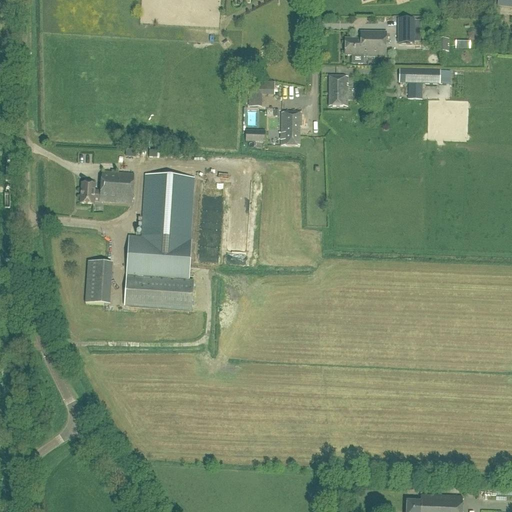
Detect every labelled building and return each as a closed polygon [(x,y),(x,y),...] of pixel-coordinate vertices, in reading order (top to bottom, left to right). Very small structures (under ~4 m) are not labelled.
[(511,0),(498,0),(497,7),(511,9),(511,0)] [(399,20),(399,45),(416,45),(416,20),(399,20)] [(386,34),(360,34),(360,41),(346,40),(345,57),(359,57),(359,58),(386,59),(386,34)] [(450,53),(450,40),(442,40),(442,53),(450,53)] [(398,71),(398,86),(439,87),(440,73),(398,71)] [(347,108),(347,78),(329,78),(329,108),(347,108)] [(303,115),(281,115),(281,146),(299,146),(299,127),(303,127),(303,115)] [(245,132),(245,143),(265,144),(265,133),(245,132)] [(311,168),(310,182),(327,182),(327,174),(318,173),(318,168),(311,168)] [(133,175),(101,173),(100,192),(94,191),(94,186),(81,185),(80,205),(93,206),(93,203),(99,203),(131,205),(133,175)] [(194,179),(145,176),(141,239),(190,242),(194,179)] [(247,215),(245,204),(234,206),(236,216),(247,215)] [(235,228),(233,241),(242,242),(244,230),(235,228)] [(190,242),(141,239),(129,238),(126,278),(188,282),(190,242)] [(106,264),(88,263),(85,305),(103,306),(106,264)] [(188,282),(126,278),(124,308),(191,312),(193,282),(188,282)] [(461,511),(462,498),(420,497),(420,503),(406,503),(406,511),(461,511)]
